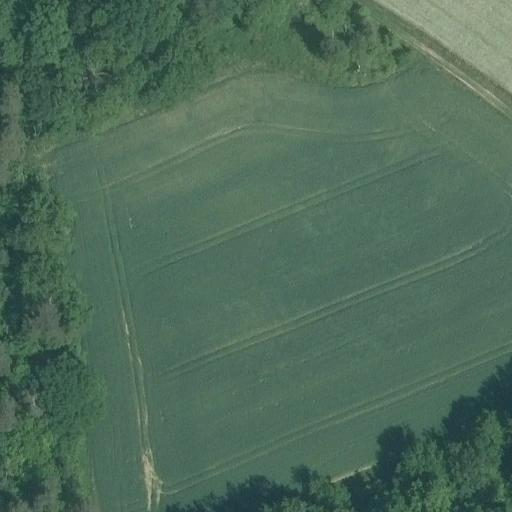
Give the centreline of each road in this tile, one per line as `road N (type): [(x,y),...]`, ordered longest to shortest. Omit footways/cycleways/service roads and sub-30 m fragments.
road 1 (track): [(334,0),(511,114)]
road 2 (track): [(350,511),(511,447)]
road 3 (track): [(0,49),(35,46),(153,0)]
